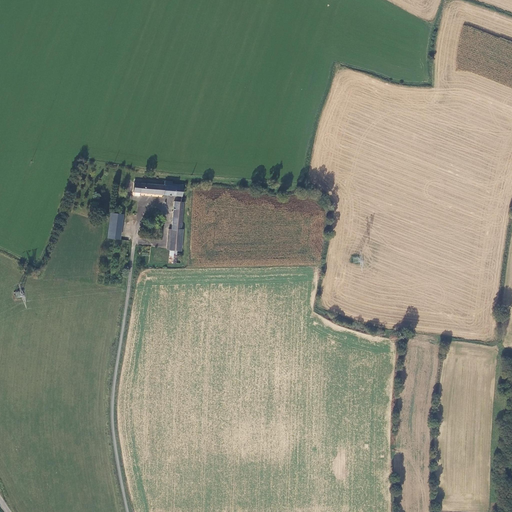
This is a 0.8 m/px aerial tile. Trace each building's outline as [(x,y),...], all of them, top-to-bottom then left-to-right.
[(173,187),(173,183),(172,182),(166,182),(165,186),(135,183),(134,192),(135,193),(182,197),(183,188),(173,187)] [(181,231),(181,230),(184,203),(175,202),(172,230),(181,231)] [(108,238),(120,240),(123,215),(111,213),(110,217),(108,238)] [(181,251),(183,230),(181,230),(181,231),(172,230),(170,250),(177,251),(181,251)] [(176,264),(177,258),(177,251),(170,250),(169,263),(176,264)]
